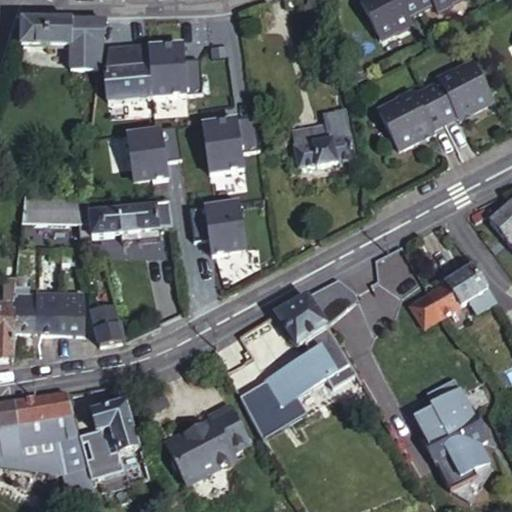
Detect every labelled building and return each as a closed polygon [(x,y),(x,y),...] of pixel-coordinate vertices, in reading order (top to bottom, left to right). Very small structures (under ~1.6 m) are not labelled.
[(364,0),(384,39),(401,30),(402,32),(416,25),(413,18),(438,5),(442,12),(458,4),(456,2),(459,0),(364,0)] [(110,20),(26,19),(26,46),(86,47),(83,71),(96,74),(101,74),(110,20)] [(132,22),(131,19),(118,20),(113,66),(111,67),(112,98),(200,93),(198,62),(186,62),(185,42),(153,43),(133,44),(132,22)] [(133,44),(153,43),(152,20),(132,22),(133,44)] [(404,149),(423,139),(422,137),(436,130),(449,123),(462,116),(475,108),(477,111),(497,101),(476,61),(456,71),(456,68),(440,77),(442,81),(418,93),(416,90),(400,97),(401,99),(383,109),(404,149)] [(360,156),(352,107),(330,111),(332,122),(297,128),(302,166),(320,163),(321,165),(342,162),(342,158),(360,156)] [(478,114),(477,111),(475,108),(462,116),(465,122),(478,114)] [(422,137),(423,139),(424,142),(439,135),(436,130),(422,137)] [(80,207),(78,189),(26,189),(26,205),(80,207)] [(159,203),(124,207),(125,231),(144,230),(167,228),(178,226),(173,196),(159,198),(159,203)] [(25,224),(95,225),(93,210),(92,206),(80,207),(26,205),(25,224)] [(511,250),(511,205),(490,222),(511,250)] [(125,231),(124,207),(93,210),(95,225),(97,235),(125,231)] [(487,208),(473,215),(477,223),(490,216),(487,208)] [(167,228),(144,230),(144,236),(168,234),(167,228)] [(86,247),(65,247),(65,268),(86,268),(86,247)] [(12,261),(12,274),(23,275),(23,262),(12,261)] [(473,267),(431,294),(445,317),(470,302),(488,290),(473,267)] [(23,275),(12,274),(9,275),(7,302),(22,303),(22,291),(23,275)] [(338,285),(312,301),(327,326),(353,312),(338,285)] [(495,302),(488,290),(470,302),(477,314),(495,302)] [(22,291),(22,303),(21,329),(45,330),(46,292),(22,291)] [(46,292),(45,330),(66,330),(67,291),(65,291),(46,292)] [(87,291),(67,291),(66,330),(87,331),(88,323),(89,313),(88,297),(87,291)] [(445,317),(431,294),(413,306),(427,328),(445,317)] [(332,391),(355,377),(327,326),(312,301),(309,296),(278,315),(296,345),(303,341),(310,353),(265,380),(281,407),(326,381),(332,391)] [(0,360),(20,358),(21,329),(22,303),(7,302),(0,301),(0,360)] [(104,344),(129,341),(119,305),(96,309),(104,344)] [(75,422),(67,391),(13,402),(26,445),(53,439),(50,429),(75,422)] [(96,511),(82,455),(75,422),(50,429),(53,439),(26,445),(13,402),(0,404),(0,467),(65,477),(73,511),(96,511)] [(119,454),(142,447),(130,403),(94,411),(99,431),(113,428),(119,454)] [(180,468),(188,483),(233,459),(231,455),(247,445),(228,407),(211,416),(214,421),(207,425),(206,429),(197,433),(196,430),(168,445),(176,459),(171,462),(176,470),(180,468)] [(459,407),(425,426),(435,441),(467,420),(459,407)] [(486,449),(467,420),(435,441),(420,450),(438,479),(486,449)] [(206,429),(207,425),(196,430),(197,433),(206,429)] [(142,447),(119,454),(128,484),(150,477),(142,447)]
